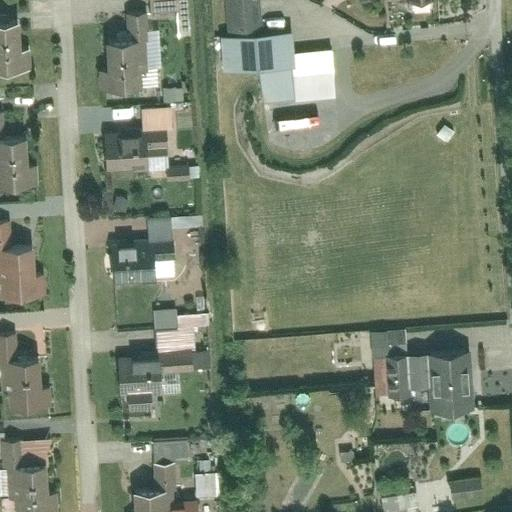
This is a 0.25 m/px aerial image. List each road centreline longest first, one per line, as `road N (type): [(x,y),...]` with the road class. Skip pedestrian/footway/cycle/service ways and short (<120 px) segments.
road 1 (residential): [(85,511),(61,0)]
road 2 (residential): [(497,0),(511,188)]
